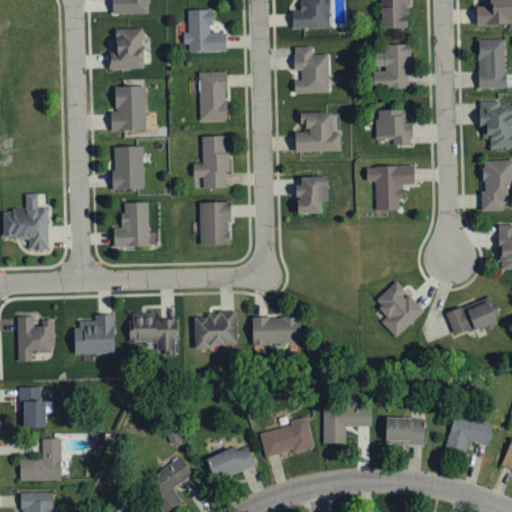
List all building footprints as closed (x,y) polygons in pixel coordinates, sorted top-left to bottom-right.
[(330,28),(329,0),(301,0),(301,11),(292,11),(293,28),(330,28)] [(348,0),(345,0),(333,0),(333,24),(347,24),(348,0)] [(380,0),(381,28),(408,28),(407,0),(380,0)] [(476,7),(476,25),(511,24),(511,0),(487,0),(487,7),(476,7)] [(187,10),(188,33),(183,33),(183,43),(188,43),(188,52),(226,51),(225,33),(212,33),(211,9),(187,10)] [(143,68),(142,28),(111,29),(111,69),(143,68)] [(479,88),(506,87),(504,39),(477,40),(479,88)] [(409,88),(409,44),(384,45),(384,59),(375,59),(376,66),(385,66),(385,72),(374,72),(374,89),(409,88)] [(295,92),(329,92),(330,54),(312,54),(312,46),(294,46),(294,71),(301,71),(301,80),(295,80),(295,92)] [(227,120),(226,72),(198,72),(199,121),(227,120)] [(114,86),(115,112),(111,112),(111,131),(146,130),(145,86),(114,86)] [(511,147),(511,105),(499,105),(499,99),(481,99),(481,139),(490,139),(490,148),(511,147)] [(392,144),(411,145),(412,130),(404,130),(405,110),(377,110),(376,137),(393,137),(392,144)] [(295,132),(295,152),(340,151),(340,112),(300,113),(300,124),(307,124),(307,132),(295,132)] [(202,136),(202,163),(192,163),(193,177),(202,177),(202,188),(226,188),(225,173),(229,173),(229,153),(225,153),(224,136),(202,136)] [(144,190),(143,147),(113,147),(114,190),(144,190)] [(511,160),(481,161),(483,211),(503,210),(503,203),(511,202),(511,160)] [(376,210),(402,209),(401,185),(414,184),(414,165),(366,167),(366,181),(375,181),(376,210)] [(296,214),(321,214),(321,201),(328,201),(327,176),(300,177),(300,187),(295,187),(296,214)] [(47,207),(43,207),(43,193),(25,194),(25,210),(3,211),(3,239),(28,238),(29,250),(48,250),(47,207)] [(124,203),(124,213),(121,213),(121,227),(114,228),(114,248),(149,248),(148,202),(124,203)] [(200,203),(200,246),(230,245),(230,202),(200,203)] [(511,223),(499,224),(499,270),(511,269),(511,223)] [(381,322),(396,338),(424,311),(408,294),(408,295),(395,281),(374,302),(387,316),(381,322)] [(445,313),(454,338),(495,323),(488,302),(473,307),(472,304),(445,313)] [(237,313),(193,314),(194,350),(210,350),(210,345),(237,345),(237,313)] [(75,355),(114,354),(113,315),(94,315),(94,321),(74,322),(75,355)] [(17,317),(18,362),(31,362),(31,354),(53,353),(52,323),(34,323),(34,317),(17,317)] [(129,343),(157,342),(157,353),(176,353),(176,319),(159,319),(159,317),(128,317),(129,343)] [(252,344),(300,343),(300,317),(252,318),(252,344)] [(40,387),(20,387),(21,428),(45,428),(45,413),(52,413),(52,402),(41,402),(40,387)] [(371,407),(324,407),(323,443),(345,444),(346,426),(371,426),(371,407)] [(493,424),(453,414),(445,447),(465,452),(467,441),(487,445),(493,424)] [(313,447),(306,417),(289,420),(291,426),(259,432),(265,457),(313,447)] [(385,443),(424,444),(425,420),(386,418),(385,443)] [(61,480),(60,439),(42,439),(42,459),(20,459),(20,481),(61,480)] [(511,440),(511,441),(501,466),(511,470),(511,440)] [(247,446),(236,450),(235,448),(205,459),(213,481),(254,466),(247,446)] [(164,511),(166,511),(182,503),(172,488),(192,476),(181,458),(145,481),(164,511)] [(52,511),(53,492),(23,493),(23,511),(52,511)]
